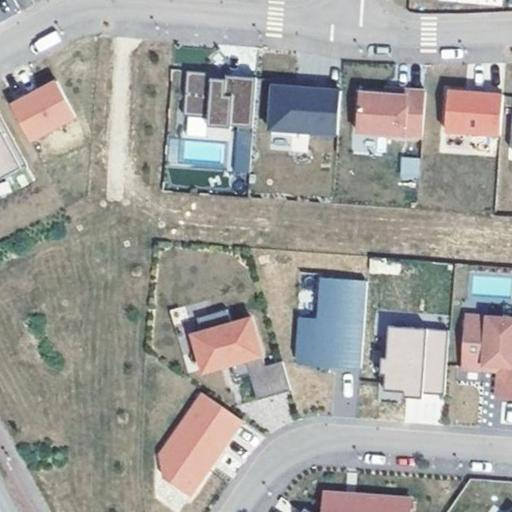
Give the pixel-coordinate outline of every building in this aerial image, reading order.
[(190,74),(187,119),(211,120),(234,122),(233,129),(254,130),(258,80),(227,78),(227,82),(213,81),(210,75),(190,74)] [(270,132),(339,137),(342,94),(313,92),(313,89),(297,88),(297,85),(274,83),(270,132)] [(27,101),(13,108),(32,144),(76,120),(57,84),(43,92),(44,95),(28,103),(27,101)] [(386,97),(362,96),(359,134),(424,139),(427,94),(393,92),(393,98),(386,97)] [(502,137),(505,97),(450,93),(447,133),(502,137)] [(0,183),(28,168),(0,116),(0,183)] [(211,120),(210,129),(233,131),(234,122),(211,120)] [(238,154),(237,175),(251,176),(252,155),(238,154)] [(400,179),(419,180),(420,157),(400,157),(400,179)] [(342,371),(366,373),(372,287),(327,283),(324,324),(309,323),(305,365),(334,367),(342,368),(342,371)] [(206,336),(197,339),(204,365),(232,357),(239,383),(254,379),(261,404),(295,395),(287,366),(269,371),(256,323),(236,328),(232,314),(202,322),(206,336)] [(493,321),(471,319),(469,332),(492,334),(493,321)] [(511,322),(493,321),(492,334),(469,332),(467,372),(489,375),(490,370),(500,370),(504,370),(504,376),(501,402),(511,402),(511,322)] [(444,395),(449,330),(390,326),(388,360),(382,360),(381,376),(387,376),(386,390),(405,392),(405,397),(413,397),(422,398),(422,393),(444,395)] [(246,425),(207,398),(164,459),(168,483),(193,501),(221,461),(246,425)] [(346,499),(328,497),(326,511),(414,511),(415,504),(363,500),(362,506),(345,505),(346,499)]
